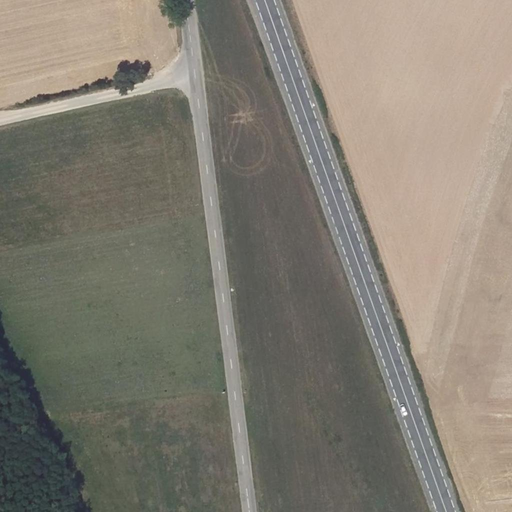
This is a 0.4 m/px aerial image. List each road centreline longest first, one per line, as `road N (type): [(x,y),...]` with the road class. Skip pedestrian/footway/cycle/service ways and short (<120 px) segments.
road 1 (secondary): [(446,511),(264,0)]
road 2 (unclassified): [(251,511),(196,72)]
road 3 (unclassified): [(0,122),(196,72)]
